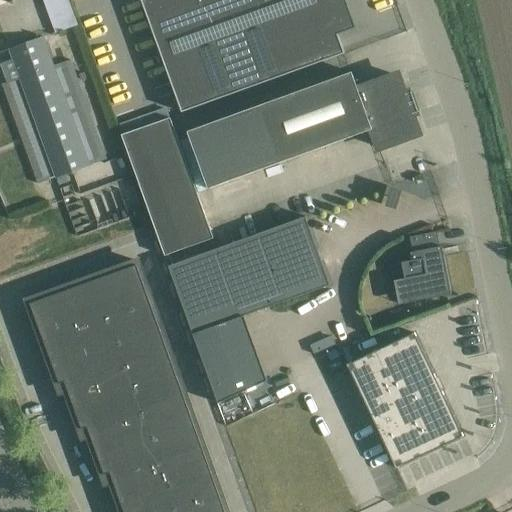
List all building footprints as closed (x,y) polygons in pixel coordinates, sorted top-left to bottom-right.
[(47,0),(55,32),(78,27),(71,0),(47,0)] [(141,0),(182,113),(345,54),(338,36),(357,29),(346,0),(141,0)] [(54,66),(43,37),(10,50),(13,60),(1,65),(8,84),(2,86),(38,184),(56,178),(90,166),(107,159),(71,60),(54,66)] [(352,73),(188,133),(209,190),(373,130),(379,148),(418,134),(412,115),(415,114),(408,94),(404,95),(397,76),(358,90),(352,73)] [(122,136),(165,256),(214,238),(171,118),(122,136)] [(169,267),(219,404),(267,382),(264,374),(259,375),(238,319),(330,285),(309,227),(306,229),(303,222),(307,221),(306,217),(169,267)] [(402,263),(405,280),(395,282),(399,304),(415,301),(415,302),(452,295),(442,247),(440,247),(437,232),(410,238),(413,253),(410,253),(412,261),(402,263)] [(30,304),(27,305),(39,338),(42,337),(47,351),(44,352),(56,386),(62,384),(79,431),(85,429),(102,476),(107,474),(120,511),(229,511),(217,477),(214,479),(209,465),(212,463),(200,430),(197,431),(192,417),(195,416),(183,383),(180,384),(175,370),(178,369),(166,336),(163,337),(158,323),(161,322),(140,264),(137,265),(136,261),(124,265),(126,270),(112,275),(110,270),(77,282),(78,287),(64,292),(63,287),(29,299),(30,304)] [(348,366),(396,470),(464,438),(415,334),(348,366)]
